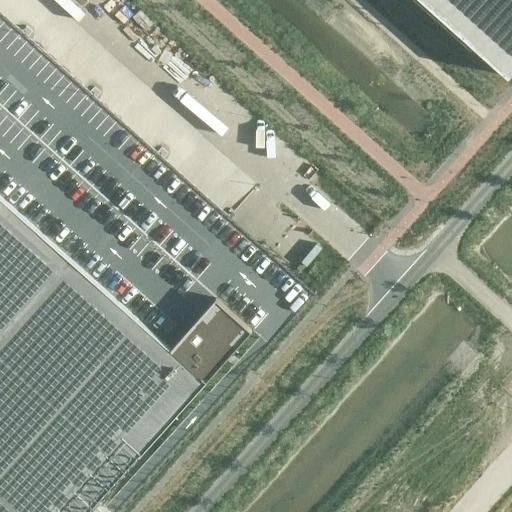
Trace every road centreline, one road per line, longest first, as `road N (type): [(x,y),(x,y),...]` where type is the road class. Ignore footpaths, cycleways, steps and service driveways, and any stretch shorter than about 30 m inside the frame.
road 1 (unclassified): [(203,511),(511,169)]
road 2 (unknown): [(227,257),(0,55)]
road 3 (unknown): [(0,158),(157,296),(192,293),(227,257)]
